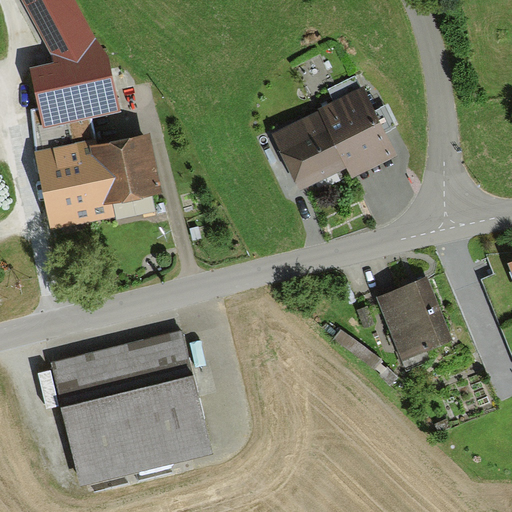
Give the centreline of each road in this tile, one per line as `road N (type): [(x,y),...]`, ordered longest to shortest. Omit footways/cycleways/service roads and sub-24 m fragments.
road 1 (residential): [(446,230),(0,340)]
road 2 (residential): [(446,230),(419,0)]
